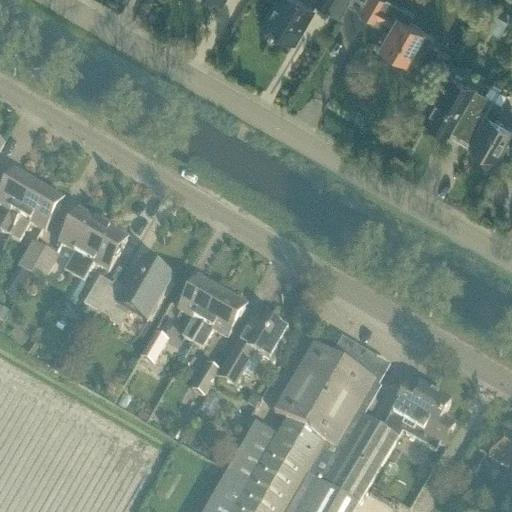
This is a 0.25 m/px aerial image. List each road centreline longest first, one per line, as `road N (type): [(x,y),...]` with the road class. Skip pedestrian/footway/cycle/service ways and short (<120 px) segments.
road 1 (unclassified): [(511,382),(0,84)]
road 2 (unclassified): [(511,253),(61,0)]
